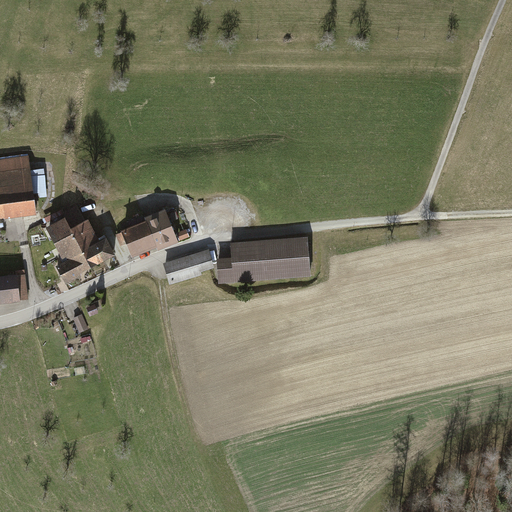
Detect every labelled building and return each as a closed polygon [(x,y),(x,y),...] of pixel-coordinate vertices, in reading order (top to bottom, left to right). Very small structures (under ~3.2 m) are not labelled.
[(29,159),(0,161),(0,221),(36,217),(29,159)] [(46,169),(34,169),(35,195),(47,195),(46,169)] [(63,213),(67,220),(90,265),(113,253),(112,253),(114,251),(109,240),(98,246),(77,206),(63,213)] [(148,223),(147,223),(156,245),(158,249),(176,242),(164,211),(146,218),(148,223)] [(63,255),(66,254),(69,261),(58,267),(66,283),(78,277),(77,276),(80,275),(78,271),(90,265),(67,220),(49,229),(63,255)] [(147,223),(117,235),(121,245),(128,242),(133,255),(156,245),(147,223)] [(307,238),(229,243),(230,259),(216,260),(218,284),(310,278),(307,238)] [(209,253),(162,265),(167,286),(201,278),(200,273),(213,269),(209,253)] [(0,305),(29,303),(26,275),(0,277),(0,305)] [(86,309),(90,318),(99,314),(95,306),(86,309)] [(81,316),(73,319),(81,336),(89,332),(81,316)]
